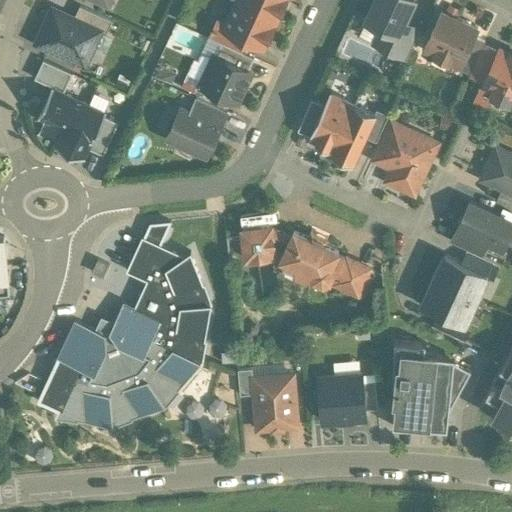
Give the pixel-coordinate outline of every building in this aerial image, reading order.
[(276,19),(235,0),(225,23),(223,27),(247,39),(263,46),(276,19)] [(235,0),(276,19),(285,0),(235,0)] [(412,0),(375,0),(366,20),(381,27),(397,35),(403,21),(412,0)] [(101,29),(106,31),(111,20),(80,6),(74,17),(101,29)] [(74,17),(53,7),(36,41),(84,64),(101,29),(74,17)] [(467,23),(441,11),(424,47),(435,52),(434,54),(449,61),(449,59),(460,64),(474,35),(477,28),(467,23)] [(479,23),(469,18),(467,23),(477,28),(479,23)] [(225,23),(216,19),(208,36),(221,42),(241,51),(247,39),(223,27),(225,23)] [(397,35),(381,27),(374,41),(395,51),(408,24),(403,21),(397,35)] [(408,24),(395,51),(406,57),(419,29),(408,24)] [(474,35),(460,64),(458,68),(469,73),(483,43),(485,40),(474,35)] [(241,51),(221,42),(215,55),(248,70),(254,57),(241,51)] [(469,73),(469,74),(484,80),(498,50),(483,43),(469,73)] [(511,51),(511,53),(499,47),(498,50),(484,80),(482,83),(494,89),(492,94),(507,101),(509,96),(511,97),(511,51)] [(215,55),(213,54),(199,85),(237,102),(252,72),(248,70),(215,55)] [(52,86),(64,92),(73,73),(43,59),(35,78),(52,86)] [(64,92),(52,86),(39,116),(63,127),(55,144),(84,157),(89,148),(104,115),(106,112),(64,92)] [(355,103),(330,92),(324,104),(309,135),(308,139),(332,150),(355,103)] [(227,111),(196,97),(189,111),(220,125),(227,111)] [(312,99),(298,130),(309,135),(324,104),(312,99)] [(332,150),(330,154),(352,164),(365,136),(376,113),(375,112),(355,103),(332,150)] [(189,111),(180,107),(167,136),(207,155),(220,125),(189,111)] [(376,113),(365,136),(376,141),(388,114),(376,109),(375,112),(376,113)] [(118,122),(104,115),(89,148),(103,155),(118,122)] [(387,127),(373,158),(387,165),(395,148),(393,144),(398,133),(387,127)] [(410,138),(398,133),(393,144),(395,148),(387,165),(392,167),(388,173),(392,182),(414,192),(437,142),(414,131),(410,138)] [(511,152),(496,145),(481,177),(510,191),(511,191),(511,152)] [(511,225),(511,220),(470,201),(458,226),(460,227),(487,240),(502,247),(511,225)] [(241,225),(275,221),(274,211),(240,216),(241,225)] [(271,226),(242,229),(245,258),(274,255),(274,251),(282,254),(290,237),(271,228),(271,226)] [(487,240),(460,227),(453,242),(468,249),(481,254),(487,240)] [(308,236),(294,230),(290,237),(282,254),(280,258),(311,273),(313,278),(323,282),(329,280),(330,279),(333,270),(332,265),(337,254),(338,251),(324,244),(325,243),(324,243),(324,241),(310,235),(309,236),(308,235),(308,236)] [(136,306),(161,318),(151,338),(201,361),(211,306),(185,251),(142,233),(123,276),(144,287),(136,306)] [(481,254),(468,249),(462,262),(487,273),(492,276),(499,263),(481,254)] [(370,268),(346,257),(345,258),(337,254),(332,265),(333,270),(330,279),(334,281),(334,282),(362,295),(370,277),(366,275),(370,268)] [(462,262),(445,254),(433,279),(475,298),(487,273),(462,262)] [(97,259),(92,272),(103,277),(108,264),(97,259)] [(8,275),(0,275),(0,293),(9,293),(8,275)] [(475,298),(433,279),(422,304),(439,312),(463,323),(475,298)] [(123,301),(110,329),(103,332),(75,319),(58,356),(38,398),(57,409),(78,412),(77,418),(113,425),(112,418),(129,411),(131,417),(165,404),(161,399),(173,385),(177,389),(201,361),(151,338),(161,318),(136,306),(123,301)] [(463,323),(439,312),(432,325),(463,339),(469,326),(463,323)] [(426,342),(394,338),(392,424),(447,427),(449,410),(454,361),(455,356),(441,354),(424,352),(425,349),(426,342)] [(511,345),(501,366),(500,366),(500,367),(480,404),(480,403),(479,405),(511,422),(511,345)] [(471,370),(454,361),(449,410),(471,370)] [(252,368),(238,369),(240,394),(254,393),(252,377),(252,368)] [(361,372),(319,376),(322,420),(339,419),(340,419),(341,419),(347,418),(348,419),(349,418),(365,417),(364,408),(362,381),(361,372)] [(252,377),(254,393),(257,428),(271,427),(272,429),(273,429),(273,427),(281,426),(281,428),(283,428),(283,426),(298,425),(293,373),(252,377)] [(375,379),(362,381),(364,408),(377,407),(375,379)]
